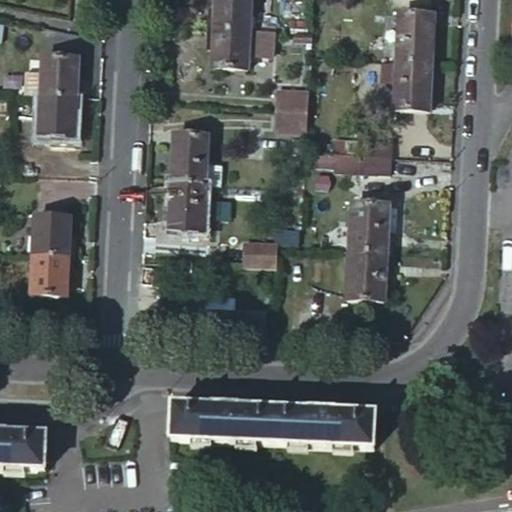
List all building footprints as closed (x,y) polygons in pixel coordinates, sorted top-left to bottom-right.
[(215,0),(214,31),(249,32),(250,0),(215,0)] [(431,67),(433,26),(418,26),(418,17),(400,16),(397,65),(431,67)] [(418,26),(433,26),(434,18),(418,17),(418,26)] [(247,71),(249,32),(214,31),(212,70),(247,71)] [(41,60),(39,100),(75,101),(81,102),(82,81),(75,81),(76,61),(41,60)] [(429,107),(431,67),(397,65),(395,114),(413,115),(414,106),(429,107)] [(309,94),(278,92),(277,113),(308,114),(309,94)] [(73,141),(75,101),(39,100),(38,139),(73,141)] [(428,115),(429,107),(414,106),(413,115),(428,115)] [(308,114),(277,113),(276,133),(306,135),(308,114)] [(170,186),(204,187),(205,167),(206,138),(173,137),(170,186)] [(331,158),(391,162),(392,147),(332,142),(331,158)] [(390,175),(391,162),(331,158),(331,171),(390,175)] [(220,167),(205,167),(204,187),(219,188),(220,167)] [(204,187),(170,186),(168,232),(202,234),(204,187)] [(349,254),(385,257),(387,208),(351,207),(349,254)] [(31,258),(66,260),(68,221),(33,219),(31,258)] [(301,237),(278,235),(278,250),(301,251),(301,237)] [(276,248),(244,247),(243,269),(275,270),(276,248)] [(382,305),(385,257),(349,254),(346,304),(382,305)] [(64,298),(66,260),(31,258),(30,297),(64,298)] [(261,342),(262,316),(241,315),(240,341),(261,342)] [(373,454),(374,419),(172,408),(170,443),(209,445),(210,447),(236,448),(237,446),(308,450),(308,452),(332,453),(333,450),(373,454)] [(44,475),(46,440),(0,437),(0,475),(6,475),(6,472),(44,475)]
